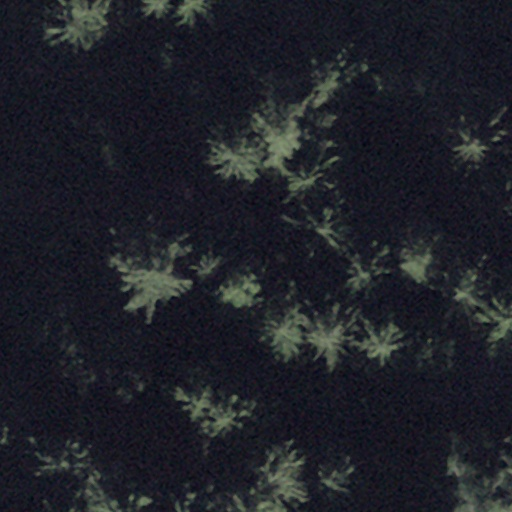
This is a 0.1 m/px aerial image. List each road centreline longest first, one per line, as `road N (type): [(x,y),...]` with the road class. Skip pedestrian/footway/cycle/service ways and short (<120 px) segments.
road 1 (track): [(0,367),(277,324),(467,343),(369,299),(231,195),(0,124)]
road 2 (track): [(0,74),(254,18),(215,0)]
